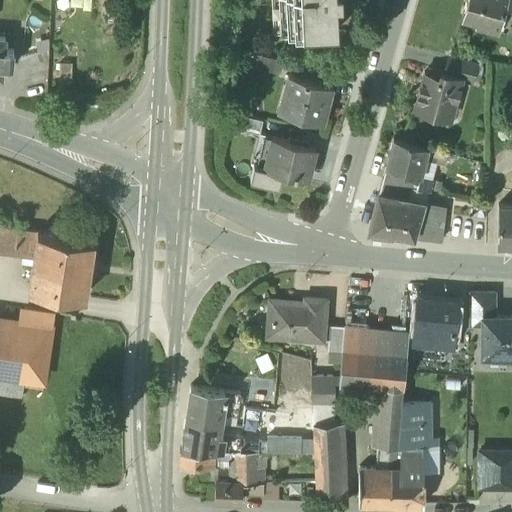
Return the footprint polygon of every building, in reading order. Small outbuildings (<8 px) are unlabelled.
[(273,0),(276,34),(337,31),(336,4),(342,3),(341,0),(273,0)] [(505,0),(466,0),(462,16),(498,26),(505,0)] [(13,50),(4,49),(2,65),(12,66),(13,50)] [(283,61),(254,54),(251,67),(280,74),(283,61)] [(477,65),(452,58),(448,73),(463,77),(462,78),(473,81),(477,65)] [(448,73),(428,68),(427,72),(424,72),(414,109),(432,114),(433,108),(453,114),(462,78),(463,77),(448,73)] [(331,87),(288,75),(278,110),(298,116),(299,111),(322,117),(331,87)] [(262,120),(233,113),(230,128),(258,135),(262,120)] [(314,148),(271,138),(264,169),(307,179),(314,148)] [(428,148),(393,139),(385,167),(420,176),(425,159),(428,148)] [(447,153),(428,148),(425,159),(444,164),(447,153)] [(420,176),(385,167),(381,181),(411,187),(417,188),(420,176)] [(411,187),(381,181),(378,193),(408,199),(411,187)] [(408,199),(378,193),(367,233),(440,241),(446,206),(408,199)] [(511,205),(499,205),(498,245),(511,245),(511,205)] [(37,233),(0,227),(0,249),(23,253),(34,255),(37,233)] [(93,241),(37,233),(34,255),(23,253),(22,263),(32,264),(29,291),(85,299),(93,241)] [(495,292),(469,292),(469,326),(483,326),(483,316),(494,316),(495,292)] [(327,324),(331,324),(331,298),(316,298),(315,293),(306,293),(305,301),(285,301),(285,295),(273,296),(272,336),(302,336),(302,342),(326,342),(327,324)] [(457,300),(417,297),(413,345),(453,348),(457,300)] [(25,309),(22,322),(0,319),(0,374),(43,380),(53,313),(25,309)] [(511,315),(494,316),(483,316),(483,326),(483,355),(492,355),(492,360),(511,360),(511,355),(511,315)] [(337,377),(340,378),(343,325),(331,324),(327,324),(326,342),(324,377),(337,377)] [(408,332),(343,325),(340,378),(339,383),(382,387),(403,389),(408,332)] [(43,380),(0,374),(0,395),(22,398),(23,386),(41,388),(43,380)] [(324,377),(316,377),(317,403),(338,402),(337,377),(324,377)] [(225,391),(191,386),(186,419),(219,424),(220,424),(221,414),(225,391)] [(403,389),(382,387),(378,446),(398,447),(402,404),(403,389)] [(240,393),(225,391),(221,414),(237,416),(240,393)] [(430,404),(402,404),(398,447),(423,449),(431,440),(430,404)] [(219,424),(186,419),(181,449),(211,451),(214,451),(219,424)] [(338,423),(313,425),(317,499),(341,498),(338,423)] [(243,428),(240,453),(255,454),(256,428),(243,428)] [(398,447),(378,446),(376,469),(391,470),(396,470),(398,447)] [(423,449),(398,447),(396,470),(391,470),(390,490),(423,491),(423,449)] [(181,449),(180,450),(180,465),(196,466),(211,468),(211,459),(211,451),(181,449)] [(214,451),(211,451),(211,459),(237,462),(237,453),(214,451)] [(511,452),(481,452),(480,488),(511,487),(511,452)] [(240,453),(237,453),(237,462),(238,483),(241,483),(254,483),(255,454),(240,453)] [(211,468),(196,466),(196,483),(204,483),(205,497),(202,497),(202,502),(215,502),(217,482),(218,482),(217,468),(211,468)] [(376,469),(359,469),(359,505),(390,506),(390,490),(391,470),(376,469)] [(218,482),(217,482),(215,502),(240,503),(241,491),(241,483),(238,483),(218,482)] [(254,483),(241,483),(241,491),(247,491),(247,496),(262,496),(263,491),(264,482),(254,483)] [(271,487),(271,482),(264,482),(263,491),(271,491),(271,487)] [(278,501),(278,487),(271,487),(271,491),(263,491),(262,496),(262,500),(278,501)] [(423,491),(390,490),(390,506),(423,507),(423,491)]
